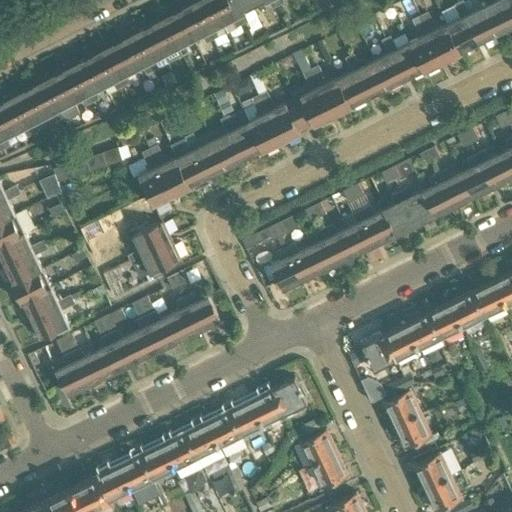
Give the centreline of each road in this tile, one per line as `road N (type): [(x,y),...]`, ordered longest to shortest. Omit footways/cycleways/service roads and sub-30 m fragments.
road 1 (residential): [(266,343),(213,217),(511,67)]
road 2 (residential): [(48,451),(266,343)]
road 3 (residential): [(311,323),(511,226)]
road 4 (residential): [(401,511),(311,323)]
road 5 (residential): [(0,55),(108,0)]
